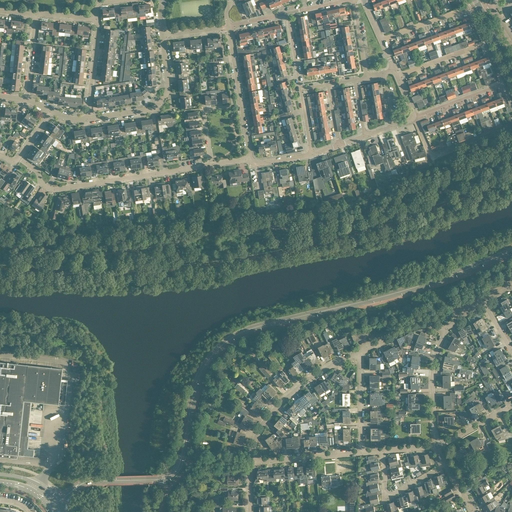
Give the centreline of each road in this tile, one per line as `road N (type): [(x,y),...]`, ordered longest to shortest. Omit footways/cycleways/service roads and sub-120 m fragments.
road 1 (tertiary): [(57,502),(84,482),(172,474),(200,373),(238,333),(411,288),(511,250)]
road 2 (residential): [(211,164),(54,189),(17,159)]
road 3 (residential): [(250,461),(258,430),(292,390),(359,353)]
road 4 (residential): [(163,35),(168,79),(158,103),(87,118)]
road 5 (residential): [(251,159),(228,26)]
